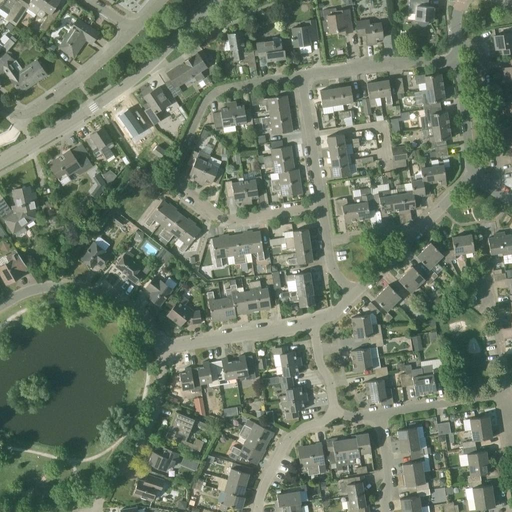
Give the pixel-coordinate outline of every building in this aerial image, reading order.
[(24,2),(21,0),(17,0),(16,2),(5,19),(10,23),(24,2)] [(24,2),(10,23),(15,26),(27,9),(36,15),(46,0),(31,0),(31,1),(31,2),(29,5),(24,2)] [(46,0),(36,15),(42,19),(46,12),(49,14),(50,15),(60,0),(46,0)] [(428,0),(409,0),(409,13),(417,14),(416,20),(417,20),(417,21),(418,24),(419,25),(421,26),(422,26),(423,26),(425,26),(426,25),(427,24),(428,23),(428,21),(433,21),(434,7),(428,7),(428,0)] [(352,32),(349,9),(335,11),(335,14),(327,16),(327,20),(322,21),(324,31),(329,30),(329,32),(342,30),(343,33),(352,32)] [(52,21),(47,18),(46,17),(39,28),(45,31),(52,21)] [(86,38),(91,42),(96,34),(76,20),(71,28),(72,29),(64,40),(60,48),(73,57),(86,38)] [(315,20),(305,21),(306,26),(292,28),(293,38),(291,38),(293,47),(300,46),(300,54),(311,52),(310,45),(310,40),(318,39),(315,20)] [(380,23),(370,24),(369,20),(356,22),(359,36),(367,35),(368,45),(375,43),(375,39),(383,38),(380,23)] [(5,27),(11,32),(15,27),(9,23),(5,27)] [(253,51),(243,53),(242,49),(244,48),(241,31),(228,34),(229,41),(231,50),(233,50),(235,61),(248,59),(249,68),(256,67),(253,51)] [(511,35),(511,33),(493,36),(496,49),(501,48),(502,55),(511,53),(511,35)] [(284,49),(282,49),(281,44),(282,44),(281,43),(281,41),(281,40),(280,39),(279,38),(278,38),(276,37),(272,38),(273,41),(257,43),(258,56),(266,55),(266,61),(285,58),(284,49)] [(14,43),(9,39),(1,48),(6,53),(14,43)] [(56,48),(50,43),(46,49),(52,54),(56,48)] [(46,75),(37,61),(18,73),(12,64),(11,63),(14,60),(7,53),(0,60),(0,75),(0,76),(6,70),(20,93),(46,75)] [(198,53),(188,59),(201,79),(204,77),(200,71),(207,67),(198,53)] [(201,79),(188,59),(166,73),(170,79),(164,83),(173,98),(182,92),(178,86),(194,76),(197,81),(201,79)] [(427,89),(443,87),(441,74),(425,76),(425,74),(415,76),(416,84),(426,83),(427,89)] [(208,76),(202,80),(205,85),(211,81),(208,76)] [(402,78),(395,79),(397,94),(404,93),(402,78)] [(388,80),(377,81),(380,97),(385,96),(387,105),(392,104),(388,80)] [(380,97),(377,81),(367,83),(369,99),(362,100),(365,115),(371,114),(370,107),(376,106),(375,98),(380,97)] [(350,86),(340,87),(343,104),(353,102),(350,86)] [(159,110),(169,103),(158,87),(145,96),(152,106),(144,111),(153,124),(163,118),(159,110)] [(332,106),(343,104),(340,87),(330,89),(332,106)] [(424,109),(441,107),(440,101),(445,100),(443,87),(427,89),(428,96),(422,97),(424,109)] [(330,89),(320,91),(322,107),(332,106),(330,89)] [(287,95),(264,99),(263,93),(251,95),(252,106),(259,105),(259,107),(265,106),(266,111),(269,111),(289,107),(287,95)] [(511,95),(507,96),(508,103),(500,104),(501,110),(505,109),(506,116),(511,115),(511,95)] [(250,109),(244,110),(244,105),(237,106),(236,103),(231,104),(234,125),(246,123),(246,125),(253,124),(250,109)] [(231,104),(227,105),(227,108),(220,109),(220,112),(212,113),(215,130),(223,129),(223,127),(234,125),(231,104)] [(399,106),(392,107),(393,118),(401,117),(399,106)] [(269,111),(269,117),(261,118),(262,124),(291,119),(289,107),(269,111)] [(426,122),(432,121),(433,128),(449,125),(447,112),(442,113),(441,107),(424,109),(426,122)] [(117,117),(133,139),(143,131),(140,127),(145,124),(136,112),(132,115),(128,109),(117,117)] [(262,124),(262,129),(271,128),(272,135),(293,131),(291,119),(262,124)] [(423,139),(428,138),(430,148),(435,147),(446,145),(445,139),(451,138),(449,125),(433,128),(422,129),(423,139)] [(102,128),(101,128),(100,127),(96,130),(96,131),(91,135),(91,136),(85,140),(97,157),(102,153),(104,156),(111,151),(109,149),(114,146),(102,128)] [(203,130),(200,137),(206,139),(209,132),(203,130)] [(343,134),(327,137),(328,147),(345,144),(343,134)] [(328,147),(330,157),(346,155),(345,144),(328,147)] [(85,155),(88,153),(83,145),(72,153),(70,150),(48,164),(60,181),(67,176),(77,169),(81,174),(93,166),(85,155)] [(291,146),(282,147),(272,149),(270,149),(271,155),(263,157),(264,162),(293,158),(291,146)] [(405,147),(392,149),(393,161),(405,159),(407,159),(405,147)] [(207,162),(210,155),(199,150),(199,153),(193,150),(187,164),(192,167),(189,174),(196,177),(195,180),(199,182),(207,162)] [(346,155),(330,157),(332,168),(348,165),(346,155)] [(121,159),(126,165),(130,162),(125,156),(121,159)] [(293,158),(264,162),(264,164),(264,168),(273,167),(274,173),(278,173),(278,172),(295,169),(293,158)] [(443,161),(438,162),(438,160),(431,161),(432,167),(435,182),(440,181),(440,185),(446,184),(443,161)] [(224,169),(207,162),(199,182),(204,184),(205,181),(211,184),(212,181),(218,184),(224,169)] [(422,180),(423,180),(424,187),(428,187),(428,183),(435,182),(432,167),(425,168),(424,162),(419,163),(421,171),(422,180)] [(349,175),(348,165),(332,168),(333,178),(349,175)] [(298,169),(295,169),(278,172),(278,173),(279,179),(271,180),(271,186),(300,181),(298,169)] [(117,176),(110,170),(103,175),(109,185),(117,176)] [(423,180),(422,180),(421,171),(415,175),(410,176),(413,192),(414,200),(415,200),(419,199),(418,196),(425,195),(424,187),(423,180)] [(261,176),(255,177),(255,179),(243,181),(247,202),(252,201),(251,198),(258,197),(257,192),(263,191),(261,176)] [(243,181),(243,178),(238,179),(239,182),(232,183),(231,181),(225,182),(227,197),(234,196),(234,201),(241,200),(242,203),(247,202),(243,181)] [(271,186),(272,191),(281,190),(282,196),(302,193),(300,181),(271,186)] [(3,198),(0,199),(0,219),(3,223),(4,222),(12,234),(36,219),(34,209),(37,208),(34,193),(30,194),(28,187),(14,190),(17,205),(12,206),(12,209),(11,210),(3,198)] [(390,190),(393,211),(399,210),(400,214),(405,213),(401,188),(397,189),(390,190)] [(401,188),(405,213),(409,212),(409,209),(416,208),(414,200),(415,200),(414,200),(413,192),(406,193),(405,188),(401,188)] [(390,190),(378,192),(378,193),(372,194),(374,206),(380,205),(382,216),(388,216),(387,212),(393,211),(390,190)] [(372,194),(361,196),(354,197),(355,204),(357,220),(370,218),(369,211),(374,210),(374,206),(372,194)] [(355,204),(348,205),(347,198),(335,200),(337,215),(343,214),(344,222),(357,220),(355,204)] [(172,207),(162,200),(144,223),(149,227),(155,220),(159,224),(172,207)] [(182,215),(172,207),(159,224),(165,227),(159,234),(162,236),(163,238),(182,215)] [(114,214),(111,219),(117,224),(121,219),(114,214)] [(182,215),(163,238),(168,241),(174,234),(179,238),(191,222),(182,215)] [(191,222),(179,238),(183,242),(178,249),(183,253),(201,230),(191,222)] [(293,237),(285,238),(275,240),(275,245),(281,244),(285,243),(309,240),(308,229),(292,231),(293,237)] [(260,231),(248,233),(251,253),(257,252),(258,261),(264,260),(260,231)] [(144,232),(136,232),(135,239),(143,240),(144,232)] [(511,241),(511,234),(505,235),(504,232),(499,233),(502,256),(507,255),(511,253),(511,241)] [(236,235),(240,264),(246,263),(245,260),(244,254),(251,253),(248,233),(236,235)] [(502,256),(499,233),(493,234),(494,237),(488,238),(490,254),(497,253),(498,256),(502,256)] [(471,234),(461,236),(464,253),(474,251),(471,234)] [(224,237),(227,257),(233,256),(235,265),(240,264),(236,235),(224,237)] [(454,250),(446,251),(447,252),(450,260),(456,260),(455,255),(464,253),(461,236),(452,237),(454,250)] [(224,237),(212,239),(216,267),(222,266),(221,258),(227,257),(224,237)] [(309,240),(285,243),(286,249),(295,247),(296,253),(311,250),(309,240)] [(105,251),(93,242),(81,259),(93,268),(96,263),(101,268),(111,256),(105,251)] [(443,255),(442,254),(431,243),(424,250),(436,262),(443,255)] [(164,247),(156,257),(161,260),(168,251),(164,247)] [(296,253),(297,258),(288,259),(289,265),(313,261),(311,250),(296,253)] [(424,250),(417,257),(429,269),(436,262),(424,250)] [(165,264),(172,254),(168,251),(161,260),(165,264)] [(446,251),(442,254),(443,255),(448,261),(450,260),(447,252),(446,251)] [(21,258),(17,252),(7,257),(9,261),(0,266),(0,272),(7,285),(23,275),(21,273),(28,269),(24,262),(21,258)] [(139,270),(141,267),(124,254),(115,266),(130,277),(128,278),(136,284),(144,274),(139,270)] [(425,279),(412,266),(405,273),(418,286),(425,279)] [(278,272),(271,273),(272,282),(279,281),(278,272)] [(310,272),(286,276),(287,281),(295,280),(296,285),(311,283),(310,272)] [(418,286),(405,273),(398,280),(410,293),(418,286)] [(164,283),(160,280),(160,281),(155,276),(145,288),(151,293),(148,297),(160,306),(166,298),(170,293),(172,289),(176,284),(169,277),(164,283)] [(268,288),(261,289),(260,280),(254,281),(259,310),(271,308),(268,288)] [(244,292),(247,312),(259,310),(254,281),(248,282),(250,291),(244,292)] [(311,283),(296,285),(297,291),(288,292),(289,297),(313,294),(311,283)] [(244,292),(237,293),(236,284),(231,285),(236,314),(247,312),(244,292)] [(231,285),(230,285),(231,288),(225,289),(227,298),(220,299),(224,319),(236,317),(236,314),(231,285)] [(401,297),(388,285),(381,292),(394,304),(401,297)] [(220,299),(214,300),(213,291),(207,292),(212,321),(224,319),(220,299)] [(394,304),(381,292),(374,299),(386,311),(394,304)] [(313,294),(289,297),(290,303),(299,301),(300,307),(315,305),(313,294)] [(172,297),(168,303),(173,307),(177,301),(172,297)] [(438,297),(433,301),(437,305),(442,301),(438,297)] [(199,311),(195,311),(186,304),(179,299),(167,315),(178,324),(181,319),(184,321),(185,320),(190,324),(201,323),(199,311)] [(366,307),(375,315),(379,311),(371,302),(366,307)] [(371,325),(370,314),(351,317),(353,328),(371,325)] [(435,317),(426,318),(427,325),(430,324),(431,326),(436,326),(435,317)] [(371,325),(353,328),(354,338),(369,336),(370,342),(382,340),(381,334),(380,325),(376,324),(374,324),(371,325)] [(420,335),(412,337),(413,344),(421,342),(420,335)] [(281,365),(301,362),(300,357),(296,358),(295,351),(288,352),(287,346),(275,348),(276,355),(279,354),(281,365)] [(352,361),(370,358),(369,348),(351,351),(352,361)] [(252,355),(245,357),(245,355),(238,356),(239,360),(233,361),(236,378),(245,376),(246,380),(256,379),(252,355)] [(215,362),(219,385),(228,383),(228,379),(236,378),(233,361),(228,362),(227,358),(221,359),(221,361),(215,362)] [(265,358),(258,359),(259,369),(266,368),(265,358)] [(354,372),(372,369),(370,358),(352,361),(354,372)] [(215,362),(209,363),(208,361),(202,362),(203,366),(197,367),(200,384),(209,382),(209,386),(219,385),(215,362)] [(297,368),(302,367),(301,362),(281,365),(283,376),(280,377),(281,384),(293,382),(292,375),(298,374),(297,368)] [(411,365),(405,366),(406,374),(408,386),(414,385),(415,395),(425,394),(422,376),(423,376),(421,368),(411,370),(411,365)] [(438,368),(432,369),(431,365),(421,366),(423,376),(422,376),(425,394),(436,392),(434,382),(440,381),(438,368)] [(380,367),(374,369),(375,375),(388,373),(387,366),(380,367)] [(200,384),(197,367),(191,368),(191,367),(184,368),(185,372),(179,373),(182,390),(191,388),(192,392),(201,391),(200,384)] [(388,373),(375,375),(376,380),(365,382),(366,392),(384,390),(383,379),(389,379),(388,373)] [(406,374),(400,375),(402,387),(408,386),(406,374)] [(281,402),(307,397),(306,392),(301,393),(300,387),(294,388),(293,382),(281,384),(282,390),(285,390),(286,395),(280,396),(281,402)] [(366,392),(368,403),(380,401),(381,406),(387,405),(386,400),(384,390),(366,392)] [(303,403),(308,403),(307,397),(281,402),(282,408),(288,407),(289,412),(285,412),(286,419),(298,417),(297,410),(304,410),(303,403)] [(203,405),(195,406),(196,413),(205,417),(203,405)] [(194,419),(176,412),(165,437),(199,451),(203,441),(196,438),(194,444),(185,441),(194,419)] [(489,416),(469,419),(471,430),(490,427),(489,416)] [(210,426),(199,421),(198,426),(209,430),(210,426)] [(273,432),(255,423),(252,429),(244,425),(241,430),(267,443),(273,432)] [(409,428),(397,430),(399,441),(418,438),(416,427),(409,428)] [(473,440),(462,442),(462,448),(475,447),(474,441),(492,438),(490,427),(471,430),(473,440)] [(267,443),(241,430),(239,435),(247,439),(244,445),(253,449),(262,454),(267,443)] [(368,433),(351,436),(351,438),(347,439),(351,464),(355,464),(354,457),(360,456),(359,454),(371,452),(368,433)] [(347,439),(337,441),(337,438),(326,440),(330,464),(336,463),(336,467),(351,464),(347,439)] [(423,448),(419,449),(418,438),(399,441),(400,452),(410,451),(410,457),(424,455),(423,448)] [(321,444),(309,446),(314,474),(319,473),(318,465),(325,464),(321,444)] [(244,445),(241,450),(233,446),(230,451),(231,452),(238,456),(256,465),(262,454),(253,449),(244,445)] [(309,446),(297,448),(300,468),(307,467),(308,475),(314,474),(309,446)] [(463,454),(459,455),(460,466),(468,465),(488,462),(486,451),(476,452),(475,447),(462,448),(463,454)] [(179,453),(166,448),(163,456),(153,451),(148,464),(165,471),(168,464),(174,466),(179,453)] [(235,461),(238,456),(231,452),(228,457),(235,461)] [(424,455),(410,457),(411,463),(402,464),(404,475),(423,472),(422,461),(425,461),(424,455)] [(195,471),(199,463),(193,460),(190,469),(195,471)] [(489,473),(488,462),(468,465),(470,476),(467,476),(468,482),(481,480),(480,474),(489,473)] [(253,469),(241,465),(232,463),(231,468),(228,476),(247,481),(247,479),(250,479),(253,469)] [(428,482),(425,483),(423,472),(404,475),(405,486),(415,484),(416,490),(429,488),(428,482)] [(157,487),(161,488),(164,480),(147,474),(144,482),(138,480),(133,494),(152,501),(154,496),(157,487)] [(228,476),(224,490),(245,496),(246,493),(243,492),(247,481),(228,476)] [(348,497),(364,494),(362,482),(364,482),(363,476),(343,479),(345,492),(347,492),(348,497)] [(469,488),(466,489),(467,500),(473,499),(493,496),(491,485),(482,486),(481,480),(468,482),(469,488)] [(419,496),(430,495),(429,488),(416,490),(417,496),(399,499),(401,510),(421,507),(419,496)] [(224,490),(224,492),(226,492),(223,503),(220,502),(219,509),(226,511),(228,505),(241,509),(245,496),(224,490)] [(276,495),(278,505),(278,506),(301,503),(299,491),(276,495)] [(364,494),(348,497),(349,501),(346,501),(347,511),(365,511),(369,511),(368,505),(366,506),(364,494)] [(469,511),(475,510),(495,507),(493,496),(473,499),(467,500),(469,511)] [(187,502),(179,501),(177,508),(185,509),(187,502)] [(458,511),(458,505),(454,505),(453,502),(447,503),(448,511),(458,511)] [(278,505),(275,506),(275,511),(302,511),(301,503),(278,506),(278,505)]
